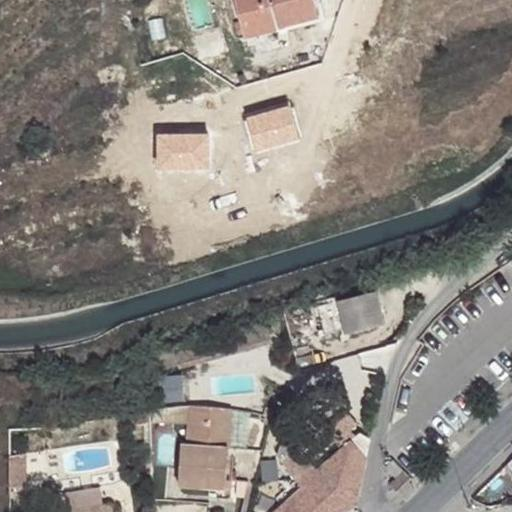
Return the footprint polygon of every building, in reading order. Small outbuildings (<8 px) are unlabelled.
[(235,0),(245,37),(277,29),(275,19),(317,8),(314,0),(235,0)] [(275,19),(277,29),(319,17),(317,8),(275,19)] [(146,236),(146,250),(158,250),(158,235),(146,236)] [(345,330),(345,332),(385,322),(376,290),(337,300),(341,314),(345,330)] [(337,300),(318,305),(321,319),(341,314),(337,300)] [(341,314),(321,319),(324,336),(345,330),(341,314)] [(266,319),(157,350),(162,369),(271,339),(266,319)] [(192,405),(151,409),(151,420),(191,422),(192,405)] [(232,408),(192,405),(191,422),(189,436),(189,444),(182,444),(178,486),(208,488),(225,490),(229,448),(230,439),(232,408)] [(295,478),(302,487),(326,511),(343,511),(355,502),(358,495),(367,456),(351,440),(355,437),(350,430),(338,441),(343,447),(320,467),(301,447),(282,464),(295,478)] [(355,437),(351,440),(367,456),(371,438),(361,432),(355,437)] [(28,454),(8,454),(8,486),(29,485),(28,454)] [(385,467),(396,478),(403,470),(393,459),(385,467)] [(404,471),(390,484),(396,492),(411,478),(404,471)] [(326,511),(302,487),(274,511),(326,511)] [(225,490),(208,488),(207,498),(229,499),(230,490),(225,490)] [(112,511),(112,503),(59,510),(59,511),(112,511)]
